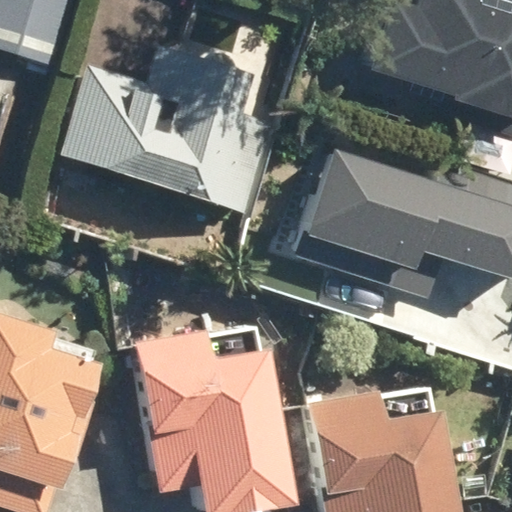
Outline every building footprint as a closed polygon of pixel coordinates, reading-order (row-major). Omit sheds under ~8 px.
[(0,0),(0,51),(47,64),(65,0),(0,0)] [(511,0),(376,0),(356,67),(511,115),(511,0)] [(51,153),(239,213),(269,120),(240,111),(253,72),(150,39),(137,77),(81,60),(51,153)] [(316,153),(284,252),(417,294),(428,262),(508,287),(511,273),(511,186),(427,160),(419,186),(316,153)] [(0,508),(12,511),(33,511),(81,360),(37,346),(42,331),(0,317),(0,508)] [(191,511),(222,511),(283,502),(257,345),(199,355),(194,328),(122,340),(147,489),(186,482),(191,511)] [(447,511),(430,406),(372,416),(368,389),(295,402),(313,511),(447,511)] [(511,511),(511,481),(502,511),(511,511)]
